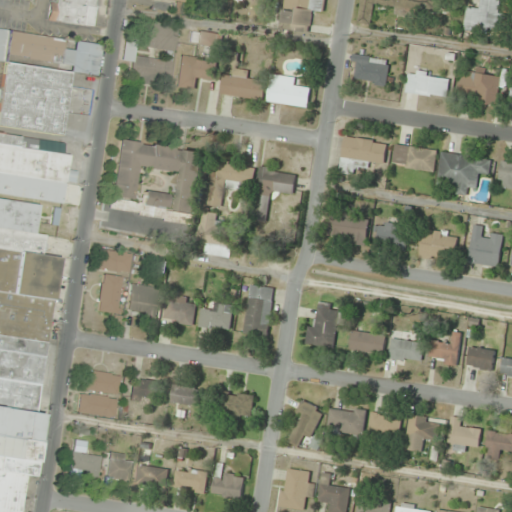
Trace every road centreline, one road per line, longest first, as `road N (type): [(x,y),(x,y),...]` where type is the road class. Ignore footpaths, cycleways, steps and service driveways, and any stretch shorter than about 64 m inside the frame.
road 1 (residential): [(257,511),(348,0)]
road 2 (residential): [(41,511),(122,0)]
road 3 (residential): [(511,406),(68,337)]
road 4 (residential): [(511,290),(89,213)]
road 5 (residential): [(322,140),(106,105)]
road 6 (residential): [(511,134),(329,105)]
